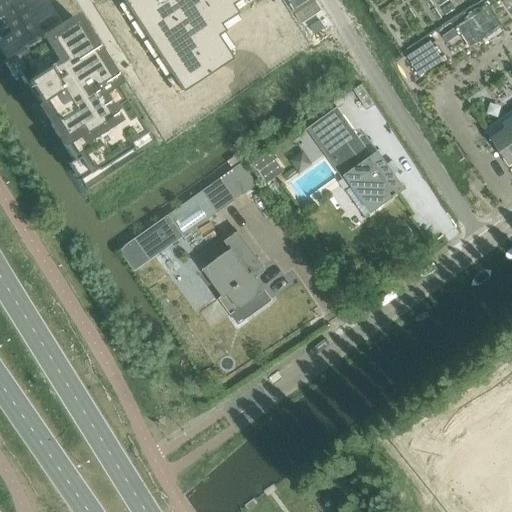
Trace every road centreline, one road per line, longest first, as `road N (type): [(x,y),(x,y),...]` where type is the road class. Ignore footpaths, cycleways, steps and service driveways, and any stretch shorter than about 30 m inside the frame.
road 1 (residential): [(242,413),(485,246)]
road 2 (residential): [(485,246),(326,0)]
road 3 (primary): [(143,511),(0,275)]
road 4 (primary): [(0,381),(87,511)]
